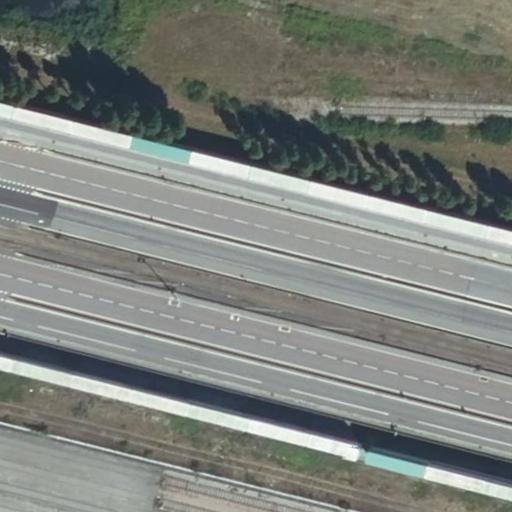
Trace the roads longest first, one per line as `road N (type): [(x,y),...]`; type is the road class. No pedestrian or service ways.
road 1 (unclassified): [(0,198),(511,327)]
road 2 (unclassified): [(511,402),(0,273)]
road 3 (unclassified): [(0,310),(511,438)]
road 4 (unclassified): [(511,287),(0,161)]
